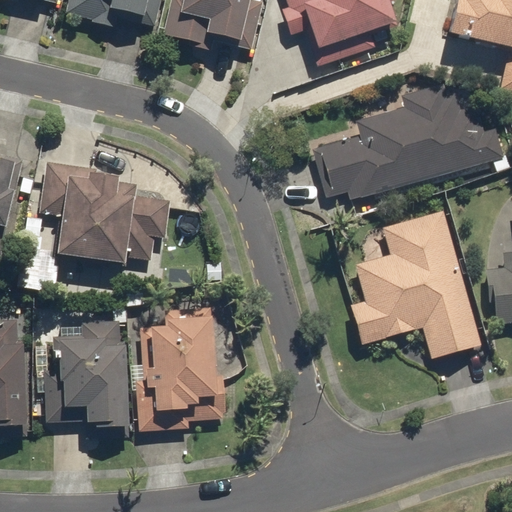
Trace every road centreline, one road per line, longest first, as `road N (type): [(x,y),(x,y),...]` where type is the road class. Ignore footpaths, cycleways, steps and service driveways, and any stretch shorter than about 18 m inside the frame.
road 1 (residential): [(0,69),(149,104),(210,146),(238,179),(257,218),(326,477)]
road 2 (residential): [(511,426),(326,477)]
road 3 (residential): [(326,477),(181,511)]
